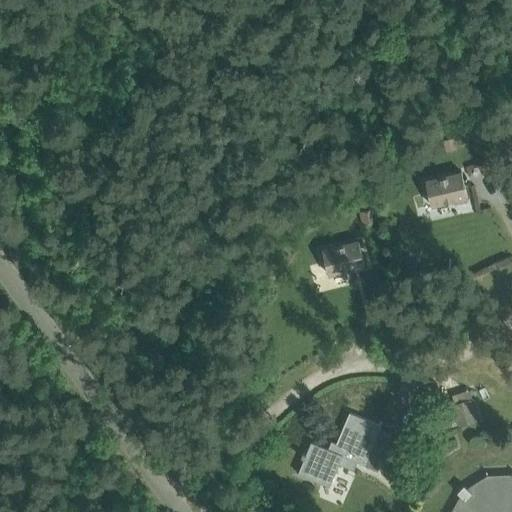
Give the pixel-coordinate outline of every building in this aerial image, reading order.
[(511,109),(492,124),(511,151),(511,128),(511,126),(511,125),(511,109)] [(479,153),(476,139),(463,143),(467,156),(479,153)] [(425,179),(430,206),(468,199),(462,171),(425,179)] [(322,248),(328,275),(365,267),(358,240),(322,248)] [(422,408),(428,431),(479,418),(474,397),(471,398),(469,389),(451,394),(453,400),(422,408)] [(329,486),(339,463),(353,469),(357,462),(377,470),(393,434),(379,429),(381,425),(349,412),(333,451),(311,441),(306,454),(302,453),(301,457),(304,458),(298,473),(329,486)] [(470,491),(464,485),(457,492),(463,498),(451,511),(511,511),(511,481),(502,480),(490,482),(477,487),(470,491)]
